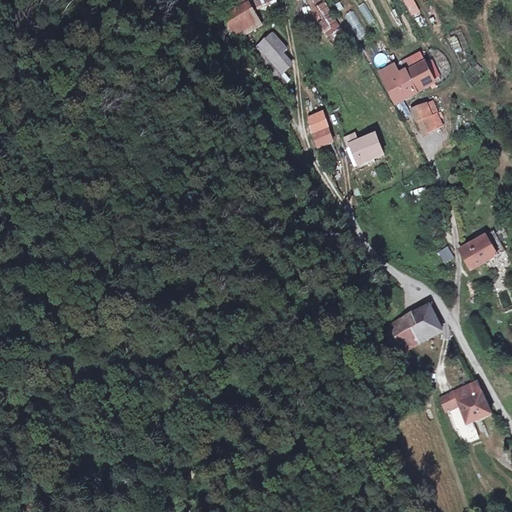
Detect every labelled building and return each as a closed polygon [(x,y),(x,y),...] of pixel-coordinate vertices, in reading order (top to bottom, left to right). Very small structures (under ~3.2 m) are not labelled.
[(238,29),(261,12),(251,0),(236,0),(239,4),(226,13),(238,29)] [(328,0),(314,6),(328,39),(342,33),(328,0)] [(414,0),(403,0),(411,16),(420,11),(414,0)] [(345,15),(360,39),(367,35),(352,11),(345,15)] [(266,19),(261,12),(238,29),(244,36),(266,19)] [(423,15),(416,18),(419,28),(426,25),(423,15)] [(259,44),(264,51),(279,39),(273,33),(259,44)] [(457,52),(463,49),(456,35),(450,38),(457,52)] [(287,50),(279,39),(264,51),(273,62),(287,50)] [(408,68),(418,87),(440,79),(435,67),(440,65),(437,56),(408,68)] [(396,96),(418,87),(408,68),(387,77),(396,96)] [(439,129),(433,116),(430,109),(428,105),(414,111),(424,135),(439,129)] [(319,113),(307,118),(320,146),(332,140),(319,113)] [(439,114),(433,116),(439,129),(445,127),(439,114)] [(355,132),(338,139),(341,144),(346,144),(354,161),(385,149),(377,129),(358,137),(355,132)] [(356,188),(368,183),(360,165),(348,170),(356,188)] [(416,198),(426,193),(424,188),(414,193),(416,198)] [(492,229),(458,247),(468,266),(502,248),(492,229)] [(448,260),(453,258),(454,251),(451,245),(443,249),(448,260)] [(392,321),(405,343),(440,324),(428,301),(392,321)] [(393,349),(405,343),(392,321),(379,327),(393,349)] [(478,380),(455,391),(460,402),(469,421),(494,410),(478,380)] [(460,402),(455,391),(442,397),(447,408),(460,402)]
